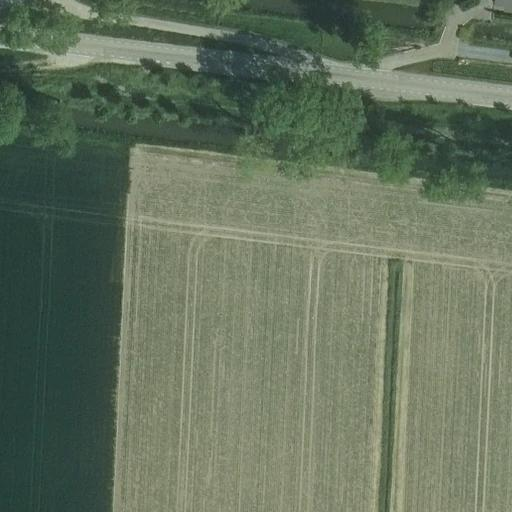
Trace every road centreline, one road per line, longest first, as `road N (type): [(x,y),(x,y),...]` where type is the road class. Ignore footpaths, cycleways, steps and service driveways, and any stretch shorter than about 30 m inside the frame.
road 1 (track): [(511,143),(140,98),(87,71),(68,44),(46,64),(0,65)]
road 2 (secondary): [(511,98),(0,35)]
